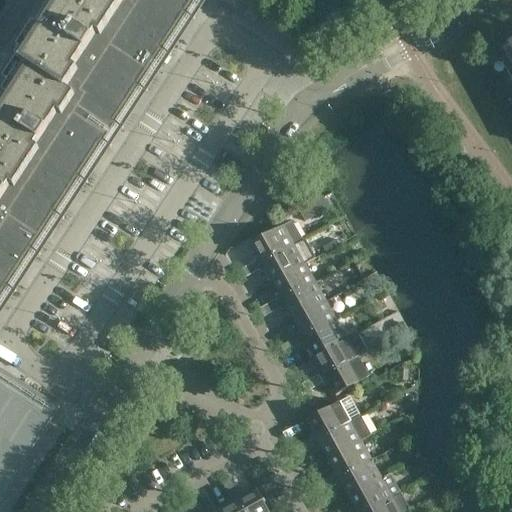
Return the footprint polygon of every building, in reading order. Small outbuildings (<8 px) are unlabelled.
[(49,0),(47,3),(44,12),(13,59),(28,69),(106,119),(114,118),(191,0),(49,0)] [(249,8),(243,17),(254,25),(260,16),(249,8)] [(500,60),(506,71),(511,68),(511,45),(485,61),(488,67),(500,60)] [(22,77),(17,85),(95,136),(97,144),(105,131),(114,118),(106,119),(28,69),(22,77)] [(0,495),(51,415),(0,383),(0,292),(97,144),(95,136),(17,85),(9,80),(8,81),(11,83),(0,99),(0,495)] [(325,200),(306,210),(309,216),(309,217),(328,207),(329,206),(325,200)] [(262,265),(295,246),(303,242),(292,223),(253,245),(251,246),(259,260),(249,266),(254,275),(264,269),(262,265)] [(272,284),(305,265),(295,246),(262,265),(264,269),(272,284)] [(283,302),(316,284),(305,265),(272,284),(281,298),(270,304),(275,312),(285,307),(283,302)] [(243,281),(254,275),(249,266),(238,272),(243,281)] [(293,321),(326,303),(316,284),(283,302),(285,307),(293,321)] [(304,340),(337,322),(326,303),(293,321),(302,336),(291,342),(296,350),(306,344),(304,340)] [(264,318),(275,312),(270,304),(259,310),(264,318)] [(314,359),(348,340),(337,322),(304,340),(306,344),(314,359)] [(402,323),(392,329),(397,337),(407,331),(402,323)] [(406,332),(400,336),(403,341),(409,337),(406,332)] [(317,388),(327,382),(325,378),(358,359),(367,354),(356,335),(348,340),(314,359),(323,374),(312,379),(317,388)] [(285,356),(296,350),(291,342),(280,348),(285,356)] [(325,378),(327,382),(337,400),(370,381),(358,359),(325,378)] [(306,394),(317,388),(312,379),(301,386),(306,394)] [(317,442),(349,424),(360,418),(350,400),(341,405),(339,406),(310,422),(307,424),(315,438),(305,443),(310,451),(319,446),(317,442)] [(327,461),(360,443),(370,437),(360,418),(349,424),(317,442),(319,446),(327,461)] [(299,458),(310,451),(305,443),(294,450),(299,458)] [(338,480),(370,462),(360,443),(327,461),(336,476),(326,481),(330,490),(340,484),(338,480)] [(349,499),(381,481),(370,462),(338,480),(340,484),(349,499)] [(369,511),(400,495),(389,476),(381,481),(349,499),(356,511),(369,511)] [(221,484),(227,495),(236,490),(230,479),(221,484)] [(320,496),(330,490),(326,481),(315,487),(320,496)] [(237,503),(242,511),(268,511),(257,492),(241,500),(236,490),(227,495),(233,505),(237,503)] [(409,511),(400,495),(369,511),(409,511)] [(183,504),(187,511),(196,511),(198,511),(192,500),(183,504)] [(219,511),(242,511),(237,503),(233,505),(219,511)]
